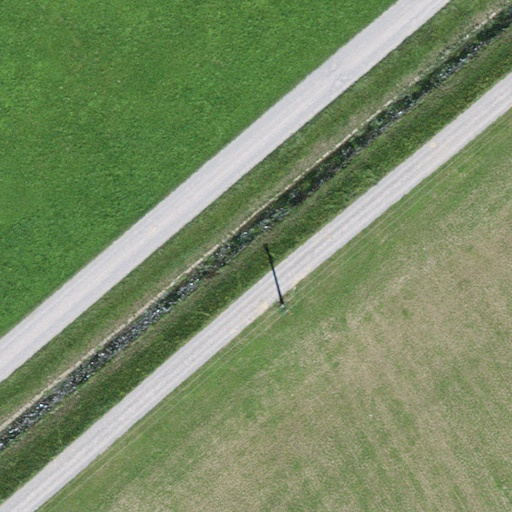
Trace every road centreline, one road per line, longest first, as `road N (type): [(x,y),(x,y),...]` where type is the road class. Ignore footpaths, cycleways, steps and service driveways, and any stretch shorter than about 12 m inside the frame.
road 1 (track): [(17,511),(511,93)]
road 2 (track): [(0,366),(435,0)]
